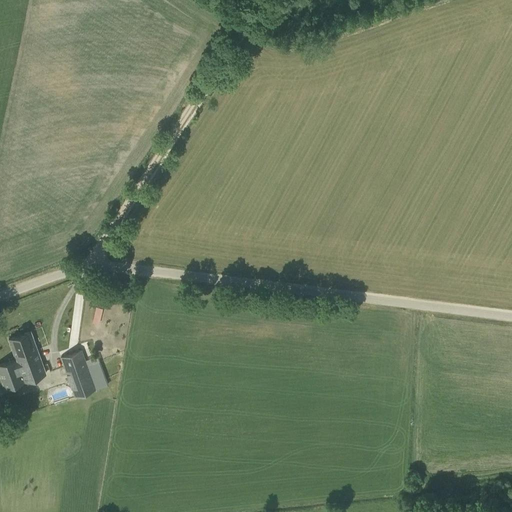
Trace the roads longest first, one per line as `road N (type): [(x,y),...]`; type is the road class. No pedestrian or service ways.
road 1 (tertiary): [(0,297),(68,271),(111,266),(511,317)]
road 2 (track): [(260,0),(84,267)]
